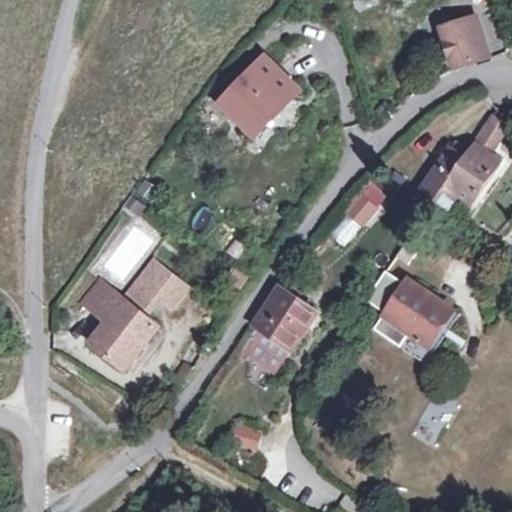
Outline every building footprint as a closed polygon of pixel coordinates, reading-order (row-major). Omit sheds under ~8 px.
[(474,62),(475,65),(491,59),(477,17),(442,28),(456,69),(474,62)] [(293,87),(264,58),(220,104),(255,136),(270,121),(266,116),(293,87)] [(469,152),(431,206),(446,217),(459,199),(470,206),(500,164),(489,155),(507,129),(494,119),(469,152)] [(431,206),(469,152),(456,144),(439,167),(438,166),(417,195),(431,206)] [(143,178),(132,194),(142,202),(154,186),(143,178)] [(343,212),(362,228),(389,197),(371,181),(343,212)] [(351,219),(331,233),(341,247),(360,232),(351,219)] [(316,267),(329,250),(317,242),(305,259),(316,267)] [(397,255),(378,282),(386,288),(392,279),(404,261),(397,255)] [(82,303),(106,321),(90,341),(125,369),(159,327),(143,314),(157,296),(172,307),(187,287),(154,261),(124,298),(101,279),(82,303)] [(230,267),(223,281),(241,289),(247,275),(230,267)] [(385,316),(405,288),(392,279),(386,288),(380,297),(373,307),(385,316)] [(409,281),(405,288),(385,316),(384,318),(390,321),(388,325),(391,328),(389,331),(405,341),(409,336),(435,354),(461,316),(409,281)] [(372,291),(380,297),(386,288),(378,282),(372,291)] [(305,331),(304,329),(315,314),(279,289),(253,327),(291,352),(305,331)] [(380,297),(372,291),(365,301),(373,307),(380,297)] [(415,439),(439,446),(453,402),(429,395),(415,439)] [(259,435),(258,434),(236,427),(232,441),(255,449),(259,435)]
